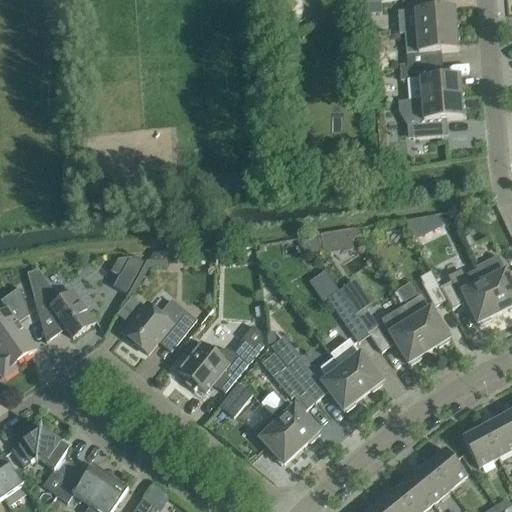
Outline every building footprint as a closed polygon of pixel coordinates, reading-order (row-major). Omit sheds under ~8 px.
[(417,0),(402,1),(403,14),(394,15),(396,36),(417,34),(457,31),(455,9),(432,11),(431,0),(417,0)] [(457,31),(417,34),(419,54),(407,55),(408,69),(437,67),(436,54),(458,52),(457,31)] [(380,41),(372,42),(373,54),(381,53),(380,41)] [(437,67),(408,69),(400,69),(401,82),(421,81),(422,102),(462,99),(460,77),(438,79),(437,67)] [(462,99),(422,102),(402,103),(408,124),(412,124),(413,141),(443,138),(441,122),(464,120),(462,99)] [(416,220),(405,222),(414,240),(423,236),(416,220)] [(355,251),(352,232),(304,240),(314,255),(325,253),(325,256),(355,251)] [(469,251),(476,248),(471,237),(463,240),(469,251)] [(150,262),(150,267),(167,268),(167,257),(168,253),(155,253),(153,256),(150,262)] [(120,259),(112,272),(122,278),(115,291),(125,297),(144,264),(133,258),(120,259)] [(486,268),(478,272),(500,315),(511,308),(511,285),(501,265),(488,272),(486,268)] [(500,315),(478,272),(462,280),(460,275),(449,281),(451,284),(440,290),(452,313),(467,305),(478,326),(500,315)] [(420,279),(424,286),(435,280),(431,273),(420,279)] [(35,302),(42,325),(47,345),(60,335),(57,324),(60,322),(73,341),(96,325),(74,293),(61,302),(52,289),(35,302)] [(0,374),(4,380),(17,371),(15,367),(37,352),(19,326),(30,317),(20,290),(1,303),(8,312),(0,317),(0,374)] [(368,334),(356,317),(344,300),(338,290),(327,297),(357,342),(368,334)] [(422,298),(403,310),(429,353),(450,341),(439,324),(431,311),(430,311),(422,298)] [(177,347),(190,332),(197,323),(172,303),(161,317),(147,306),(123,336),(149,357),(165,337),(177,347)] [(356,317),(368,334),(382,355),(392,348),(366,310),(356,317)] [(429,353),(403,310),(382,322),(409,366),(429,353)] [(251,337),(235,356),(233,354),(229,352),(225,351),(221,352),(218,353),(215,356),(201,345),(178,373),(187,380),(185,382),(186,386),(195,394),(199,390),(206,396),(214,386),(226,396),(238,380),(264,348),(263,336),(254,329),(248,336),(251,337)] [(361,356),(342,371),(363,399),(382,384),(361,356)] [(297,363),(288,371),(316,405),(326,397),(314,382),(316,380),(300,361),(297,363)] [(278,379),(275,382),(292,401),(294,399),(306,413),(316,405),(288,371),(278,379)] [(363,399),(342,371),(323,385),(332,397),(344,413),(363,399)] [(220,409),(234,421),(253,397),(239,386),(220,409)] [(288,404),(272,418),(302,450),(320,434),(296,408),(294,410),(288,404)] [(511,414),(501,420),(511,439),(511,414)] [(302,450),(272,418),(255,435),(285,467),(302,450)] [(511,439),(501,420),(482,430),(498,461),(511,453),(511,439)] [(498,461),(482,430),(463,441),(479,471),(498,461)] [(20,449),(13,453),(25,471),(37,462),(37,464),(38,464),(38,463),(55,474),(70,451),(69,451),(43,433),(43,432),(42,432),(41,434),(21,448),(20,447),(19,448),(20,449)] [(429,465),(451,492),(468,478),(446,452),(429,465)] [(4,460),(0,462),(0,494),(5,501),(24,488),(4,458),(3,459),(4,460)] [(451,492),(429,465),(413,479),(434,506),(451,492)] [(70,479),(65,486),(57,498),(68,506),(74,497),(91,508),(111,480),(94,468),(93,467),(80,486),(70,479)] [(57,498),(65,486),(52,477),(51,477),(43,489),(57,498)] [(413,479),(396,493),(411,511),(426,511),(434,506),(413,479)] [(111,480),(91,508),(88,511),(115,511),(129,492),(128,491),(128,492),(111,480)] [(411,511),(396,493),(379,507),(382,511),(411,511)] [(507,501),(496,508),(498,511),(506,511),(511,509),(507,501)]
